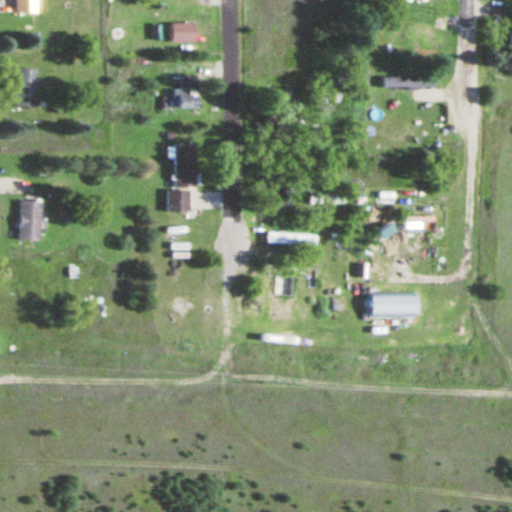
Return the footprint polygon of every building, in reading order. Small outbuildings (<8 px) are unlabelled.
[(10,0),(10,14),(34,14),(34,0),(10,0)] [(427,30),(412,31),(412,52),(437,51),(437,35),(427,35),(427,30)] [(12,106),(33,106),(33,69),(12,69),(12,106)] [(377,77),(377,87),(432,87),(432,77),(377,77)] [(195,107),(195,78),(176,78),(176,90),(167,90),(167,107),(195,107)] [(193,143),(171,143),(171,188),(192,188),(193,143)] [(163,190),(163,212),(187,212),(187,190),(163,190)] [(17,241),(37,241),(37,201),(17,201),(17,241)] [(264,244),(313,245),(314,234),(264,233),(264,244)] [(265,279),(316,279),(316,267),(265,267),(265,279)]
